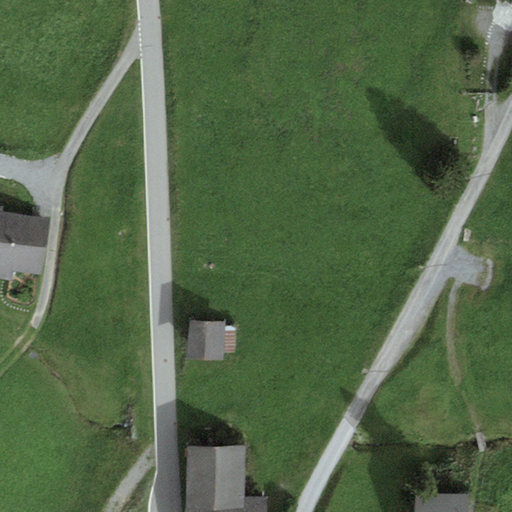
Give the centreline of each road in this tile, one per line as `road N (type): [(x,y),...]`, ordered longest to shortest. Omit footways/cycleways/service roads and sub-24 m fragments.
road 1 (residential): [(174,511),(141,0)]
road 2 (track): [(511,116),(296,511)]
